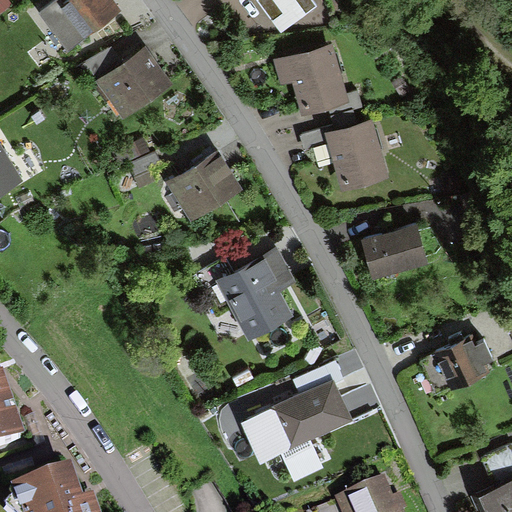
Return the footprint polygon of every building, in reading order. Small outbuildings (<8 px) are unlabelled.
[(47,0),(41,5),(69,43),(122,5),(118,0),(47,0)] [(259,0),(282,30),(318,3),(315,0),(259,0)] [(333,37),(274,54),(282,80),(293,77),(303,111),(328,103),(351,96),(349,90),(333,37)] [(146,40),(96,77),(123,114),(174,77),(146,40)] [(86,58),(96,73),(121,54),(112,42),(86,58)] [(412,89),(401,74),(392,80),(402,96),(412,89)] [(351,96),(328,103),(331,114),(357,106),(364,104),(359,87),(349,90),(351,96)] [(357,106),(331,114),(334,124),(360,116),(357,106)] [(334,124),(324,126),(328,140),(341,186),(389,172),(372,113),(360,116),(334,124)] [(328,140),(324,126),(323,124),(301,131),(306,147),(328,140)] [(0,188),(24,174),(0,135),(0,188)] [(219,143),(166,174),(190,216),(244,184),(219,143)] [(156,147),(128,160),(135,173),(162,161),(156,147)] [(458,168),(442,171),(446,194),(463,192),(458,168)] [(495,185),(463,192),(474,240),(505,233),(495,185)] [(418,216),(362,231),(373,272),(430,257),(418,216)] [(233,266),(217,275),(219,280),(248,335),(295,310),(282,286),(296,278),(277,243),(233,266)] [(217,275),(233,266),(227,253),(195,269),(204,287),(219,280),(217,275)] [(452,382),(453,384),(490,367),(486,356),(493,353),(485,334),(476,338),(472,328),(435,346),(435,347),(420,355),(436,389),(452,382)] [(335,373),(337,379),(344,376),(335,356),(294,375),(300,389),(335,373)] [(0,370),(0,445),(26,436),(4,370),(0,370)] [(242,415),(261,457),(281,448),(311,434),(354,415),(337,379),(335,373),(300,389),(242,415)] [(35,413),(26,416),(37,446),(45,443),(35,413)] [(311,434),(281,448),(294,477),(324,464),(311,434)] [(511,439),(481,453),(495,482),(511,474),(511,439)] [(36,469),(32,458),(3,468),(7,479),(36,469)] [(84,497),(73,463),(9,484),(18,511),(101,511),(95,493),(84,497)] [(511,511),(511,474),(495,482),(470,493),(478,511),(511,511)] [(404,511),(404,510),(407,508),(401,493),(394,496),(385,476),(335,497),(337,500),(307,511),(404,511)]
